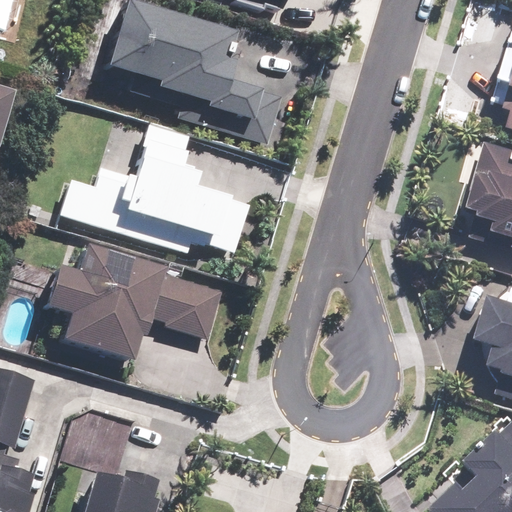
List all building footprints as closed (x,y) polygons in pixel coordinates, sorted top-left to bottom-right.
[(179,108),(176,118),(266,145),(280,98),(262,92),(263,88),(233,79),(238,60),(230,57),(238,31),(135,0),(128,0),(108,65),(133,73),(127,92),(179,108)] [(233,0),(233,1),(263,10),(264,7),(279,11),(282,0),(233,0)] [(0,139),(14,90),(0,85),(0,139)] [(68,179),(57,215),(186,253),(189,243),(203,247),(204,244),(234,253),(248,205),(231,199),(232,196),(197,186),(201,173),(183,167),(188,151),(184,150),(188,136),(152,125),(136,178),(100,168),(94,187),(68,179)] [(479,215),(472,237),(511,248),(511,148),(488,142),(467,212),(479,215)] [(166,267),(87,244),(79,271),(57,264),(45,306),(71,313),(63,340),(138,362),(150,323),(206,340),(220,291),(164,274),(166,267)] [(511,300),(495,295),(482,339),(501,344),(494,367),(505,370),(497,394),(511,398),(511,300)] [(0,444),(13,448),(33,380),(0,370),(0,444)] [(440,511),(511,511),(511,422),(508,418),(494,430),(499,435),(472,459),(480,469),(436,508),(440,511)] [(0,511),(32,511),(37,495),(28,492),(33,473),(16,468),(19,457),(3,453),(4,450),(0,448),(0,511)] [(123,479),(95,471),(83,511),(155,511),(158,501),(152,499),(158,479),(126,470),(123,479)]
